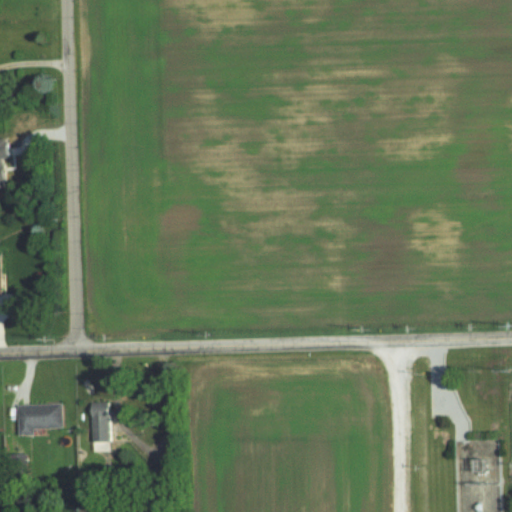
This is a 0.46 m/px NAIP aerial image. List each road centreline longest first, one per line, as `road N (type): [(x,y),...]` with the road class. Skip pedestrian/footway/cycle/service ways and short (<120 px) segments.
road 1 (tertiary): [(0,352),(511,336)]
road 2 (residential): [(77,351),(67,0)]
